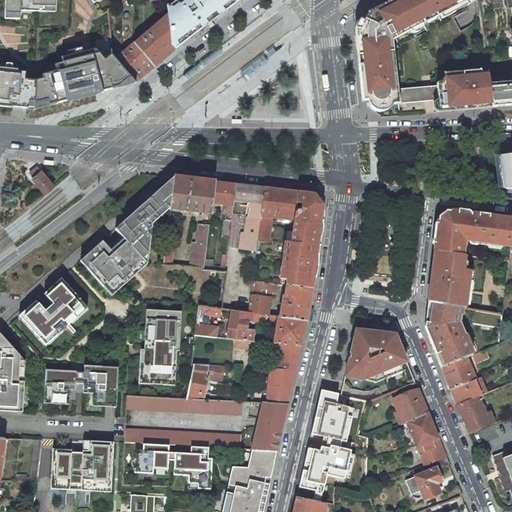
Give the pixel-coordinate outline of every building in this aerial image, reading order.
[(55,12),(55,0),(5,0),(5,19),(20,19),(20,11),(55,12)] [(171,45),(175,49),(188,39),(187,39),(201,28),(199,25),(210,16),(213,20),(228,8),(226,4),(231,0),(179,0),(173,5),(167,9),(167,14),(170,37),(171,45)] [(231,0),(226,4),(228,8),(239,0),(231,0)] [(401,0),(392,6),(401,38),(473,0),(401,0)] [(399,36),(390,4),(360,23),(368,100),(375,110),(392,111),(401,104),(405,87),(403,63),(399,36)] [(154,67),(175,49),(171,45),(170,37),(167,14),(166,16),(145,34),(133,44),(154,67)] [(199,25),(201,28),(213,20),(210,16),(199,25)] [(135,83),(154,67),(133,44),(121,54),(119,47),(111,51),(112,56),(135,83)] [(511,83),(482,86),(483,107),(511,104),(511,45),(508,46),(509,53),(507,59),(509,81),(511,79),(511,83)] [(43,79),(35,82),(33,109),(98,92),(111,89),(108,78),(90,56),(84,58),(81,49),(67,52),(68,56),(61,58),(63,63),(54,65),(56,72),(42,76),(43,79)] [(94,55),(90,56),(108,78),(111,89),(113,88),(117,88),(125,85),(105,61),(99,54),(94,55)] [(135,83),(112,56),(105,61),(125,85),(128,85),(135,83)] [(11,73),(4,73),(0,72),(0,105),(23,108),(33,109),(35,82),(27,81),(24,81),(25,74),(11,73)] [(461,78),(460,108),(460,110),(483,107),(482,86),(482,76),(461,78)] [(460,108),(461,78),(437,81),(440,109),(460,108)] [(437,86),(421,87),(405,87),(403,103),(438,100),(437,86)] [(435,147),(420,147),(420,157),(435,156),(435,147)] [(502,190),(511,190),(511,155),(499,156),(502,190)] [(40,171),(37,166),(30,172),(33,177),(37,182),(45,192),(54,185),(41,170),(40,171)] [(147,264),(152,224),(169,209),(170,209),(174,178),(129,216),(115,229),(124,239),(110,251),(102,241),(80,261),(111,296),(133,276),(136,274),(138,272),(147,264)] [(215,183),(174,178),(170,209),(210,214),(212,204),(215,183)] [(236,185),(215,183),(212,204),(224,206),(233,207),(234,200),(236,185)] [(261,216),(265,189),(236,185),(234,200),(241,201),(241,202),(239,215),(246,216),(247,206),(249,206),(245,234),(243,233),(241,249),(256,251),(258,241),(261,216)] [(297,192),(265,189),(261,216),(272,217),(293,220),(294,220),(297,192)] [(316,254),(318,237),(316,237),(317,230),(319,230),(320,225),(316,224),(317,215),(321,215),(322,206),(314,194),(297,192),(294,220),(293,220),(293,225),(292,230),(291,242),(285,241),(284,243),(283,257),(280,279),(287,280),(286,286),(312,289),(315,266),(313,265),(315,253),(316,254)] [(234,200),(233,207),(232,214),(239,215),(241,202),(241,201),(234,200)] [(233,207),(224,206),(223,213),(226,214),(225,220),(224,220),(222,235),(229,236),(232,214),(233,207)] [(438,220),(434,252),(462,255),(463,240),(510,245),(511,230),(511,219),(450,211),(438,220)] [(272,217),(261,216),(258,241),(269,242),(269,241),(270,234),(273,234),(273,227),(274,226),(271,226),(272,217)] [(209,223),(203,222),(203,225),(199,225),(196,244),(193,243),(190,266),(204,267),(209,223)] [(173,248),(165,247),(163,265),(171,265),(173,248)] [(462,255),(434,252),(431,275),(432,275),(431,280),(427,302),(462,308),(465,282),(471,283),(473,271),(466,271),(460,270),(462,255)] [(19,316),(46,346),(87,308),(61,278),(43,294),(53,304),(45,312),(35,301),(19,316)] [(278,285),(252,281),(248,313),(268,315),(271,292),(277,293),(278,285)] [(470,290),(471,283),(465,282),(462,308),(465,309),(465,304),(469,304),(470,294),(470,290)] [(312,289),(286,286),(285,296),(284,296),(280,317),(306,321),(312,289)] [(431,334),(435,345),(432,346),(441,369),(465,358),(470,356),(473,354),(463,329),(460,328),(462,308),(427,302),(428,323),(431,324),(431,334)] [(221,309),(199,306),(198,308),(198,314),(230,319),(231,310),(221,309)] [(179,351),(181,312),(146,310),(145,325),(143,365),(140,365),(139,368),(139,377),(152,378),(152,384),(174,385),(176,351),(179,351)] [(248,313),(231,310),(230,319),(227,338),(234,339),(253,341),(254,330),(245,329),(247,321),(267,324),(268,322),(268,315),(248,313)] [(280,317),(268,315),(268,322),(277,323),(274,343),(280,344),(301,346),(306,321),(280,317)] [(218,327),(196,324),(196,325),(195,335),(216,337),(218,327)] [(396,334),(355,329),(343,378),(345,378),(363,382),(366,380),(374,383),(385,379),(383,375),(389,372),(391,376),(405,370),(403,364),(406,363),(407,362),(396,334)] [(20,356),(0,334),(0,410),(22,412),(24,382),(18,382),(19,375),(20,356)] [(253,341),(234,339),(234,348),(252,350),(253,341)] [(274,343),(271,369),(277,370),(280,344),(274,343)] [(301,346),(280,344),(277,370),(295,371),(301,346)] [(123,363),(124,345),(121,345),(120,345),(106,357),(106,367),(118,367),(123,363)] [(474,366),(490,359),(486,349),(473,354),(470,356),(474,366)] [(203,353),(193,352),(192,364),(193,364),(201,365),(203,353)] [(465,358),(441,369),(450,390),(475,379),(467,363),(465,358)] [(193,364),(187,399),(191,399),(198,400),(199,396),(199,394),(204,394),(206,379),(221,380),(221,366),(206,365),(201,365),(193,364)] [(116,407),(118,367),(106,367),(84,366),(84,372),(82,393),(92,393),(92,400),(104,401),(103,407),(116,407)] [(271,369),(265,369),(265,372),(269,373),(266,403),(287,405),(295,371),(277,370),(271,369)] [(75,393),(76,371),(45,370),(44,403),(68,405),(69,399),(69,392),(75,393)] [(82,393),(84,372),(80,371),(78,371),(76,371),(75,393),(82,393)] [(475,379),(450,390),(456,405),(482,395),(486,393),(480,377),(475,379)] [(407,423),(428,414),(418,390),(395,399),(400,412),(395,414),(400,425),(407,423)] [(341,396),(321,391),(297,497),(334,504),(336,488),(368,494),(366,491),(365,488),(368,438),(358,435),(368,402),(341,396)] [(482,395),(456,405),(468,434),(494,423),(489,411),(485,413),(480,399),(483,398),(482,395)] [(187,399),(126,396),(125,409),(242,415),(248,417),(250,403),(239,402),(234,402),(198,400),(191,399),(187,399)] [(266,403),(263,403),(251,450),(277,451),(287,405),(266,403)] [(438,439),(428,414),(407,423),(425,466),(446,457),(438,439)] [(241,436),(124,429),(124,443),(125,443),(143,444),(147,444),(169,445),(191,446),(208,447),(214,448),(223,448),(240,449),(241,436)] [(41,440),(20,440),(20,446),(31,447),(31,445),(35,445),(29,477),(26,477),(26,475),(16,475),(15,481),(36,482),(41,440)] [(52,449),(51,489),(111,492),(113,442),(83,441),(82,457),(70,456),(71,450),(52,449)] [(142,451),(135,451),(133,474),(153,474),(167,475),(168,461),(174,461),(173,475),(188,476),(187,489),(197,489),(210,489),(212,459),(208,459),(208,447),(191,446),(190,453),(168,453),(169,445),(143,444),(142,451)] [(511,448),(493,456),(501,476),(499,477),(502,484),(505,492),(509,490),(511,497),(511,448)] [(247,468),(232,467),(228,485),(235,486),(247,489),(249,480),(269,484),(271,477),(277,451),(251,450),(247,468)] [(449,464),(446,457),(425,466),(415,470),(417,476),(405,480),(411,495),(421,490),(425,499),(440,493),(436,483),(441,481),(436,470),(449,464)] [(247,489),(235,486),(233,494),(226,492),(221,511),(249,511),(252,499),(265,502),(269,484),(249,480),(247,489)] [(153,511),(154,496),(131,495),(129,511),(153,511)] [(297,497),(293,511),(324,511),(326,503),(297,497)]
